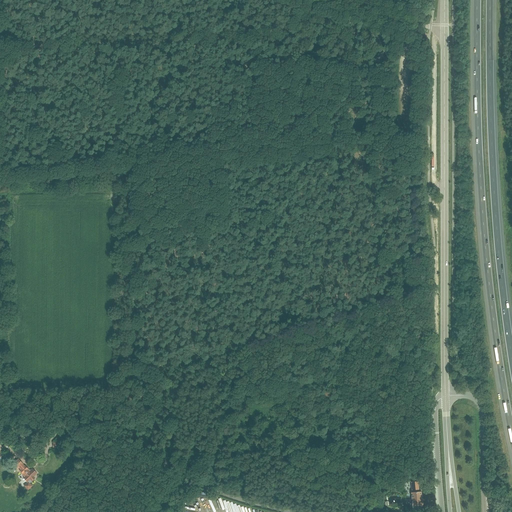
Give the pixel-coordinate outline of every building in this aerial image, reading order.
[(32,437),(27,433),(28,432),(25,430),(24,431),(20,437),(22,439),(24,437),(29,441),(32,437)] [(34,477),(35,475),(37,474),(33,469),(31,471),(30,471),(31,471),(30,472),(29,470),(29,469),(25,466),(23,464),(19,459),(14,464),(18,469),(19,467),(21,470),(20,471),(23,474),(24,472),(27,475),(24,478),(24,479),(27,483),(24,486),(28,491),(33,486),(30,483),(31,482),(35,478),(34,477)] [(50,500),(57,493),(55,491),(53,493),(51,491),(48,488),(43,492),(50,500)] [(411,493),(412,505),(413,510),(421,510),(420,506),(422,506),(421,492),(416,493),(411,493)] [(388,502),(388,493),(386,494),(386,508),(397,507),(397,502),(388,502)]
